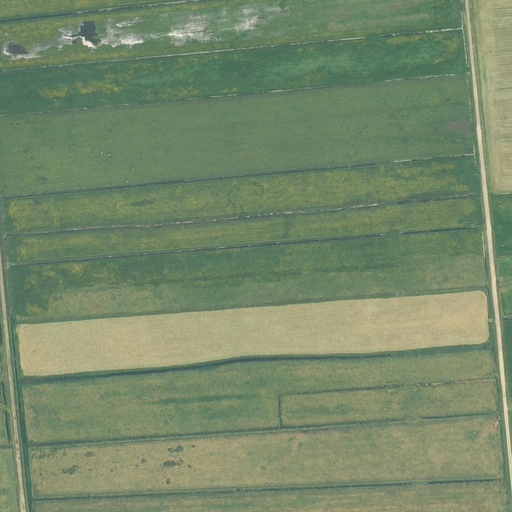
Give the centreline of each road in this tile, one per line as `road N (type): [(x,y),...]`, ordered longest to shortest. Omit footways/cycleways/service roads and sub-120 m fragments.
road 1 (track): [(505,410),(466,0)]
road 2 (track): [(23,511),(0,270)]
